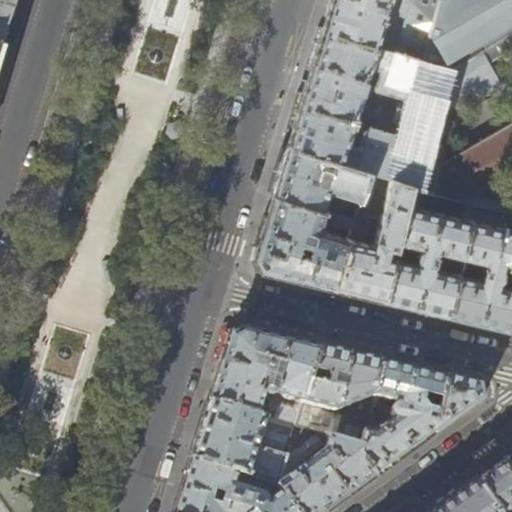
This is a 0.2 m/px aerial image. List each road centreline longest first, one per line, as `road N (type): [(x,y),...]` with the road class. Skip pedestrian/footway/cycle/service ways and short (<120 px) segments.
road 1 (residential): [(203,285),(511,359)]
road 2 (tertiary): [(203,285),(291,0)]
road 3 (tertiary): [(136,511),(203,285)]
road 4 (residential): [(56,0),(0,185)]
road 5 (residential): [(382,511),(511,417)]
